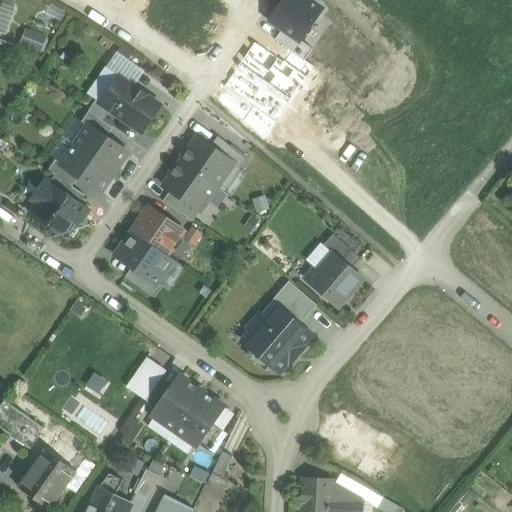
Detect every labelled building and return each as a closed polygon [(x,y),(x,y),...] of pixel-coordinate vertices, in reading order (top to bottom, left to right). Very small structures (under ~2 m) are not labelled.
[(40,54),(47,37),(26,29),(19,45),(40,54)] [(161,106),(120,77),(101,105),(109,110),(142,133),(161,106)] [(101,105),(96,101),(89,111),(102,120),(109,110),(101,105)] [(102,120),(89,111),(82,122),(87,125),(106,138),(113,128),(102,120)] [(106,138),(87,125),(74,144),(115,173),(128,153),(106,138)] [(246,160),(218,137),(211,147),(234,163),(233,165),(239,169),(246,160)] [(211,147),(197,138),(181,162),(217,187),(233,165),(234,163),(211,147)] [(115,173),(74,144),(61,163),(60,164),(79,177),(101,192),(115,173)] [(79,177),(60,164),(61,163),(56,160),(48,171),(55,176),(55,175),(72,187),(79,177)] [(217,187),(181,162),(164,186),(170,191),(200,211),(217,187)] [(72,187),(55,175),(55,176),(48,185),(78,205),(85,196),(72,187)] [(48,185),(46,183),(35,199),(40,203),(33,213),(66,236),(75,224),(78,226),(87,212),(78,205),(48,185)] [(200,211),(170,191),(163,201),(193,222),(200,211)] [(265,196),(252,200),(257,214),(270,210),(265,196)] [(186,230),(148,204),(130,230),(168,256),(186,230)] [(252,233),(259,221),(251,216),(244,228),(252,233)] [(201,235),(192,229),(186,239),(194,245),(201,235)] [(168,292),(185,267),(168,256),(130,230),(112,256),(131,269),(125,278),(155,298),(162,288),(168,292)] [(360,258),(333,235),(323,246),(332,254),(333,253),(351,269),(360,258)] [(351,269),(333,253),(332,254),(317,272),(314,269),(305,279),(336,305),(344,296),(347,299),(363,279),(351,269)] [(316,305),(289,282),(272,301),(274,303),(300,325),(316,305)] [(81,318),(86,309),(83,307),(85,303),(77,298),(69,310),(81,318)] [(300,325),(274,303),(262,317),(260,315),(247,329),(257,338),(249,347),(280,374),(288,364),(289,365),(306,346),(305,345),(313,336),(300,325)] [(159,382),(166,371),(146,358),(126,388),(146,402),(159,382)] [(157,409),(152,416),(174,431),(202,391),(180,376),(171,389),(157,409)] [(159,382),(146,402),(157,409),(171,389),(159,382)] [(202,391),(174,431),(196,446),(198,443),(212,423),(223,406),(202,391)] [(46,450),(55,437),(5,400),(0,407),(0,427),(40,456),(45,450),(46,450)] [(212,423),(198,443),(209,450),(223,431),(212,423)] [(85,459),(55,437),(46,450),(76,472),(85,459)] [(40,456),(18,487),(49,510),(66,487),(76,472),(46,450),(45,450),(40,456)] [(230,461),(221,456),(212,474),(222,479),(230,461)] [(96,466),(85,459),(76,472),(66,487),(77,494),(96,466)] [(146,470),(135,493),(147,499),(159,476),(146,470)] [(99,489),(115,497),(123,481),(110,474),(99,489)] [(332,481),(304,479),(302,511),(314,511),(361,511),(362,501),(355,501),(355,496),(339,486),(337,490),(331,489),(332,481)] [(115,497),(99,489),(86,511),(127,511),(131,505),(115,497)] [(193,511),(194,510),(165,495),(156,511),(193,511)] [(402,511),(404,509),(383,498),(377,508),(384,511),(402,511)]
